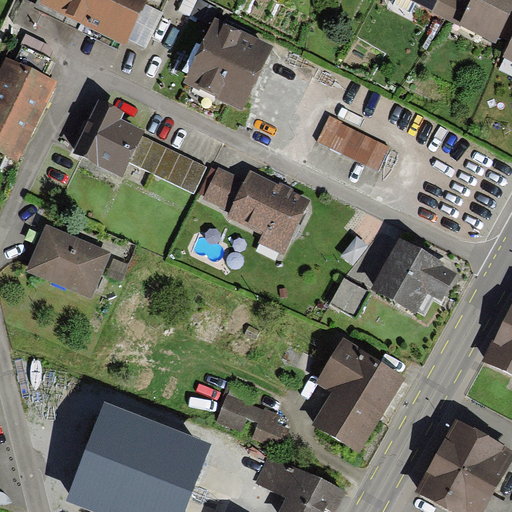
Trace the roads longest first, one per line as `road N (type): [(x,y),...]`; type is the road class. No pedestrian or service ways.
road 1 (residential): [(0,231),(63,93),(91,77),(501,269)]
road 2 (secondary): [(501,269),(369,511)]
road 3 (residential): [(40,511),(0,348)]
